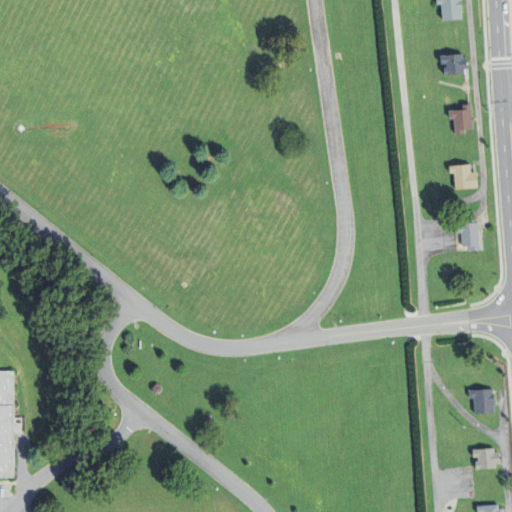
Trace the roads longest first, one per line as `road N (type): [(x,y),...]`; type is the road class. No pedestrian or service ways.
road 1 (residential): [(264,511),(107,385),(98,371),(101,341),(125,300),(0,194)]
road 2 (residential): [(125,300),(168,331),(223,348),(511,315)]
road 3 (secondary): [(492,0),(511,189)]
